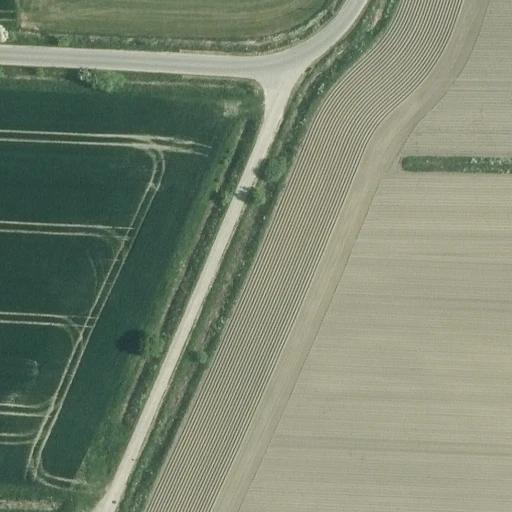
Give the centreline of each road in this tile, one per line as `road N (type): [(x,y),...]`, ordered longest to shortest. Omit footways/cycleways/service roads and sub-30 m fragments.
road 1 (track): [(284,66),(219,250),(108,511)]
road 2 (unclassified): [(357,0),(284,66),(0,55)]
